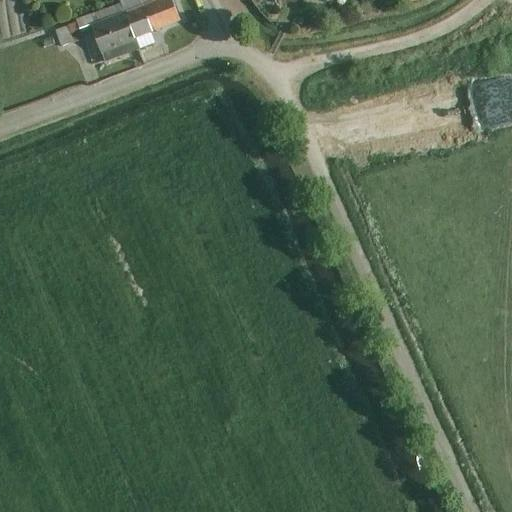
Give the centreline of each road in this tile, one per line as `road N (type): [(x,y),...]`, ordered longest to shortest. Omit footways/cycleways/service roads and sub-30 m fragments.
road 1 (unclassified): [(285,71),(323,175),(474,511)]
road 2 (residential): [(0,128),(233,46)]
road 3 (residential): [(285,71),(428,39),(487,0)]
